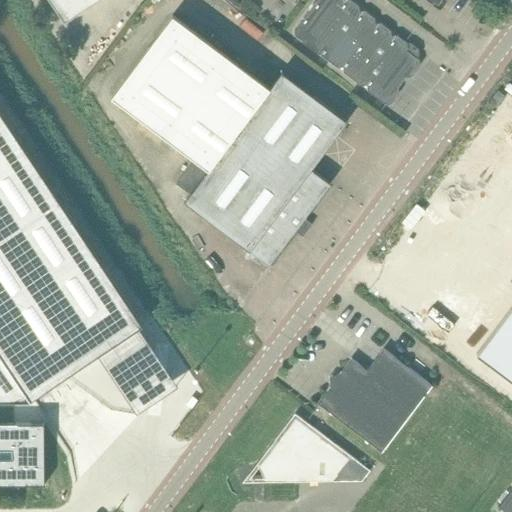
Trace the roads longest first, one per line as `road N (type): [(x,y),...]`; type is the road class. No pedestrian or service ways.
road 1 (unclassified): [(153,511),(511,37)]
road 2 (unknown): [(125,437),(73,343),(1,254)]
road 3 (unknown): [(175,483),(125,437),(63,511)]
